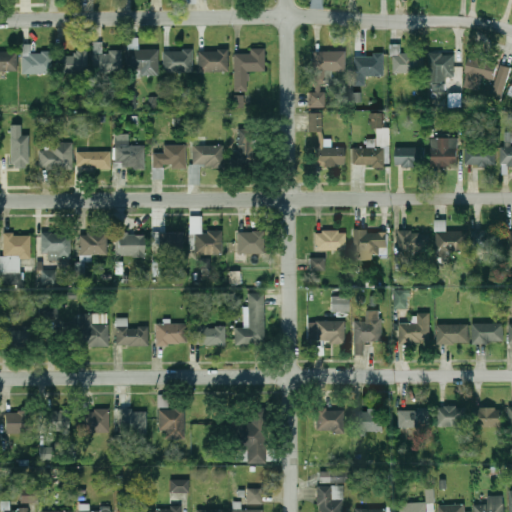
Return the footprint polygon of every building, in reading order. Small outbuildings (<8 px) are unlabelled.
[(127,48),(127,75),(159,75),(159,48),(127,48)] [(265,71),(265,49),(250,49),(250,54),(234,54),(234,92),(248,92),(248,71),(265,71)] [(193,50),(163,50),(163,72),(193,72),(193,50)] [(94,73),(123,73),(123,51),(94,51),(94,73)] [(199,72),(228,72),(228,51),(199,51),(199,72)] [(0,72),(18,72),(18,52),(0,52),(0,72)] [(23,74),(52,74),(52,52),(23,52),(23,74)] [(344,52),(311,52),(311,106),(322,106),(322,84),(332,84),(332,71),(344,71),(344,52)] [(453,53),(428,53),(428,86),(447,86),(447,79),(453,79),(453,53)] [(89,54),(58,54),(58,74),(89,74),(89,54)] [(384,54),(354,54),(354,76),(384,76),(384,54)] [(423,54),(393,54),(393,72),(423,72),(423,54)] [(510,65),(470,55),(463,88),(478,91),(480,85),(491,88),(489,98),(501,101),(510,65)] [(448,107),(461,107),(461,93),(447,93),(448,107)] [(243,95),(234,96),(234,107),(243,107),(243,95)] [(323,113),(309,113),(309,133),(316,133),(316,166),(345,166),(345,147),(331,147),(331,139),(323,139),(323,113)] [(353,165),(387,165),(387,128),(377,128),(377,146),(353,146),(353,165)] [(145,167),(145,146),(128,145),(128,134),(116,134),(116,167),(145,167)] [(511,135),(503,135),(503,165),(511,165),(511,135)] [(457,166),(457,137),(431,137),(431,166),(457,166)] [(22,141),(1,141),(1,168),(33,168),(33,147),(22,147),(22,141)] [(41,150),(41,170),(72,170),(72,143),(50,143),(50,150),(41,150)] [(237,166),(258,167),(259,144),(238,143),(237,166)] [(78,168),(108,168),(108,144),(78,144),(78,168)] [(495,164),(495,144),(466,144),(466,164),(495,164)] [(164,178),(164,168),(187,168),(186,145),(164,145),(165,153),(153,153),(153,178),(164,178)] [(192,167),(223,167),(223,145),(192,145),(192,167)] [(425,147),(395,147),(395,167),(425,167),(425,147)] [(379,217),(379,232),(368,232),(368,217),(353,217),(353,257),(388,258),(389,217),(379,217)] [(223,254),(223,231),(201,231),(201,218),(191,218),(191,254),(223,254)] [(467,251),(467,230),(437,230),(437,251),(467,251)] [(316,231),(316,251),(346,251),(346,231),(316,231)] [(431,251),(431,231),(398,231),(398,251),(431,251)] [(472,252),(502,252),(502,231),(472,231),(472,252)] [(154,232),(154,254),(183,254),(183,232),(154,232)] [(238,254),(267,254),(267,232),(238,232),(238,254)] [(42,233),(42,257),(71,257),(71,233),(42,233)] [(80,233),(80,255),(108,255),(108,233),(80,233)] [(118,257),(145,257),(145,233),(118,233),(118,257)] [(1,274),(20,274),(20,256),(31,256),(31,234),(1,234),(1,274)] [(311,259),(311,271),(324,271),(325,259),(311,259)] [(394,308),(408,308),(408,289),(394,289),(394,308)] [(264,293),(248,293),(248,328),(235,328),(235,346),(264,346),(264,293)] [(349,312),(349,296),(332,296),(332,312),(349,312)] [(354,320),(354,355),(365,355),(365,341),(382,341),(382,309),(366,309),(366,320),(354,320)] [(108,346),(108,323),(94,323),(94,314),(77,314),(77,346),(108,346)] [(148,346),(148,327),(128,327),(128,318),(116,318),(116,346),(148,346)] [(399,343),(431,343),(431,320),(399,320),(399,343)] [(308,321),(308,344),(345,344),(345,321),(308,321)] [(468,343),(468,323),(437,323),(437,343),(468,343)] [(504,342),(504,323),(473,324),(473,343),(504,342)] [(156,324),(156,345),(187,345),(187,324),(156,324)] [(226,326),(193,326),(193,346),(226,346),(226,326)] [(1,348),(33,347),(33,328),(1,329),(1,348)] [(466,427),(466,407),(438,407),(438,427),(466,427)] [(502,427),(502,407),(475,407),(475,427),(502,427)] [(185,409),(159,409),(159,431),(166,431),(166,438),(185,438),(185,409)] [(344,409),(316,409),(316,432),(344,432),(344,409)] [(355,409),(355,430),(383,430),(383,409),(355,409)] [(430,427),(430,409),(399,409),(399,427),(430,427)] [(69,432),(69,410),(43,410),(43,432),(69,432)] [(110,410),(82,410),(82,432),(110,432),(110,410)] [(146,435),(146,410),(119,410),(119,435),(146,435)] [(6,412),(6,432),(29,432),(29,412),(6,412)] [(248,447),(248,464),(263,464),(263,431),(239,431),(239,447),(248,447)] [(319,482),(345,482),(345,472),(319,472),(319,482)] [(189,479),(171,479),(171,492),(189,492),(189,479)] [(318,487),(318,511),(343,511),(343,487),(318,487)] [(247,504),(263,504),(263,488),(247,488),(247,504)] [(38,503),(37,490),(21,491),(21,504),(38,503)] [(488,495),(488,504),(475,504),(475,511),(504,511),(504,495),(488,495)] [(401,502),(401,511),(427,511),(427,502),(401,502)]
